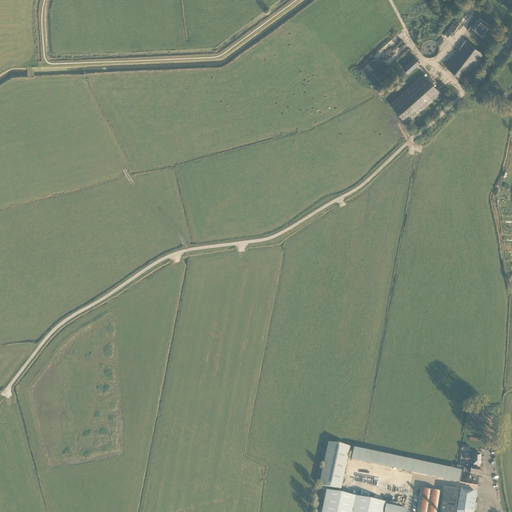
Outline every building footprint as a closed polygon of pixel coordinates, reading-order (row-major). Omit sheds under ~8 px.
[(490,26),(480,18),(474,26),(478,29),(474,34),(478,37),(480,34),(482,36),(485,31),(487,33),(490,29),(488,28),(490,26)] [(422,53),(424,55),(427,56),(429,57),(432,57),(435,56),(437,54),(439,52),(439,49),(439,46),(439,44),(437,41),(435,40),(432,39),(429,39),(426,40),(424,41),(422,44),(421,47),(421,50),(422,53)] [(463,79),(483,53),(466,39),(445,66),(463,79)] [(420,62),(414,56),(402,67),(407,73),(420,62)] [(359,69),(371,81),(376,77),(370,70),(373,67),(371,65),(373,63),(369,60),(359,69)] [(406,123),(432,100),(441,93),(424,73),(390,103),(406,123)] [(341,491),(350,448),(328,443),(319,487),(341,491)] [(459,483),(461,473),(354,450),(351,463),(458,485),(459,483)] [(461,473),(459,483),(477,487),(479,476),(480,470),(471,468),(471,470),(470,474),(468,474),(462,473),(461,473)] [(437,511),(440,493),(432,491),(420,490),(416,511),(473,511),(476,494),(443,489),(439,511),(437,511)] [(321,511),(383,511),(385,504),(326,492),(321,511)]
